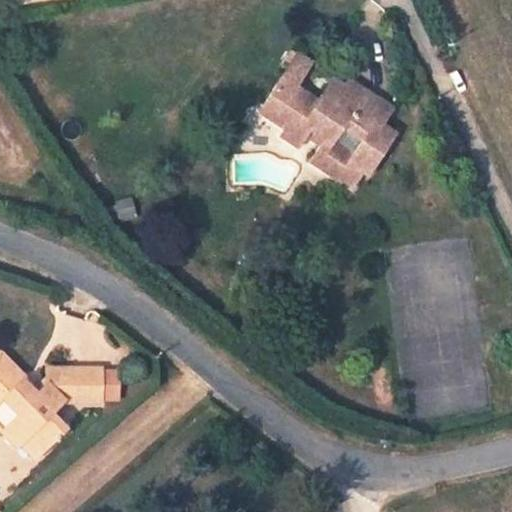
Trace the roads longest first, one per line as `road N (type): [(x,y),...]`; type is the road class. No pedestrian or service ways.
road 1 (unclassified): [(0,246),(82,274),(213,380),(361,481)]
road 2 (residential): [(511,231),(400,0)]
road 3 (unclassified): [(361,481),(511,448)]
